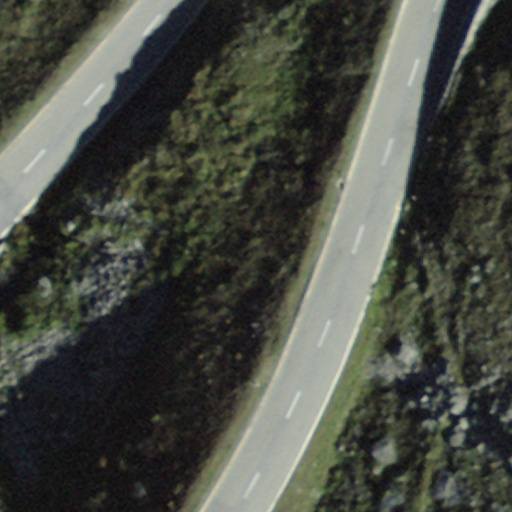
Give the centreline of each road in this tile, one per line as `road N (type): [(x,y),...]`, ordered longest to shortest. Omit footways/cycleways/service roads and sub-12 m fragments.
road 1 (secondary): [(233,511),(320,344),(440,0)]
road 2 (secondary): [(170,0),(0,201)]
